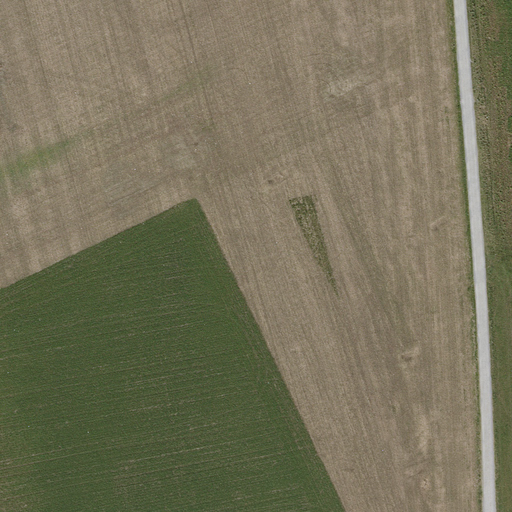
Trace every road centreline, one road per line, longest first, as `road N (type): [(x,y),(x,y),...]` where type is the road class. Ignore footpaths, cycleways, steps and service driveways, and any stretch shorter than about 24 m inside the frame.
road 1 (residential): [(199,150),(511,3)]
road 2 (residential): [(199,150),(339,453)]
